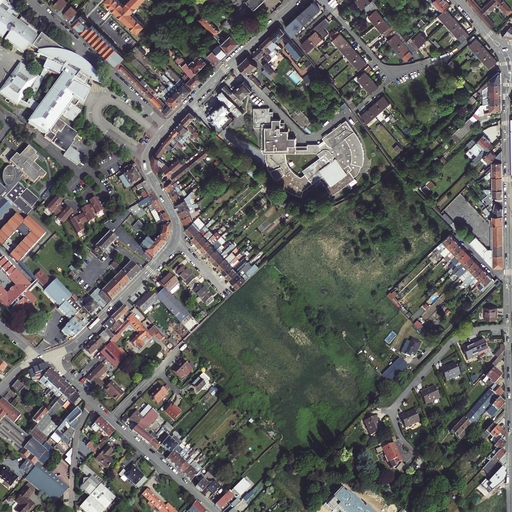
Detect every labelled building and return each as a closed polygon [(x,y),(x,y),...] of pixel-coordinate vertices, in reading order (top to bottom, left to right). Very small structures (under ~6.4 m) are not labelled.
[(0,0),(0,36),(2,38),(7,31),(9,33),(5,39),(23,53),(29,45),(48,59),(39,77),(37,76),(29,87),(33,89),(27,103),(20,100),(18,103),(36,111),(40,106),(32,100),(44,76),(50,68),(63,74),(67,69),(83,82),(85,80),(83,80),(85,76),(78,73),(80,68),(77,67),(79,62),(75,61),(72,59),(73,56),(63,51),(54,44),(41,34),(38,38),(36,36),(39,32),(22,17),(17,23),(15,21),(19,14),(11,6),(9,2),(7,0),(0,0)] [(56,0),(53,4),(56,7),(58,6),(60,8),(59,10),(57,12),(60,15),(65,10),(70,4),(67,1),(68,1),(66,0),(56,0)] [(127,0),(124,3),(122,1),(120,0),(103,0),(120,15),(138,32),(146,24),(132,11),(142,0),(127,0)] [(246,0),(247,0),(255,9),(264,0),(246,0)] [(372,0),(355,0),(365,12),(375,3),(372,0)] [(433,0),(432,1),(442,11),(445,8),(448,6),(446,3),(447,2),(444,0),(433,0)] [(465,0),(466,0),(470,5),(490,27),(494,24),(486,14),(497,4),(506,13),(511,9),(503,0),(465,0)] [(314,3),(313,1),(304,9),(311,17),(322,7),(321,6),(320,6),(317,2),(314,3)] [(219,3),(212,10),(219,18),(226,12),(219,3)] [(382,17),(375,9),(378,7),(375,3),(365,12),(368,15),(375,24),(382,17)] [(69,19),(78,11),(72,5),(66,11),(65,10),(60,15),(63,17),(65,15),(66,17),(69,19)] [(445,8),(442,11),(437,15),(444,22),(452,15),(445,8)] [(295,16),(302,25),(311,17),(304,9),(295,16)] [(97,48),(116,67),(121,62),(125,57),(82,15),(78,11),(69,19),(69,20),(86,37),(97,48)] [(198,19),(229,52),(241,41),(237,37),(232,32),(225,39),(223,37),(221,37),(220,37),(217,34),(220,31),(204,13),(198,19)] [(223,22),(222,23),(226,27),(231,22),(227,18),(224,15),(220,19),(223,22)] [(444,22),(451,30),(459,23),(452,15),(444,22)] [(292,35),(303,26),(302,25),(295,16),(284,26),(292,35)] [(382,17),(375,24),(385,36),(386,35),(395,27),(392,24),(389,26),(382,17)] [(309,38),(315,44),(327,33),(322,28),(328,22),(324,18),(313,29),(315,31),(309,38)] [(511,25),(511,26),(507,22),(502,28),(506,31),(502,36),(511,38),(511,25)] [(459,23),(451,30),(458,37),(461,41),(469,35),(459,23)] [(283,29),(277,27),(269,34),(277,43),(280,41),(297,60),(304,54),(283,29)] [(395,33),(397,31),(395,27),(386,35),(389,38),(388,40),(394,48),(402,41),(395,33)] [(337,30),(329,37),(338,47),(345,40),(337,30)] [(404,39),(397,31),(395,33),(402,41),(404,39)] [(414,46),(416,49),(419,46),(421,49),(422,49),(425,46),(425,45),(423,43),(427,38),(420,31),(412,39),(409,41),(414,46)] [(269,34),(259,44),(265,51),(270,57),(277,50),(274,46),(277,43),(269,34)] [(476,37),(468,44),(476,53),(484,46),(476,37)] [(309,38),(301,45),(307,52),(315,44),(309,38)] [(135,46),(138,48),(144,41),(142,39),(135,46)] [(406,41),(404,39),(402,41),(394,48),(402,57),(414,46),(409,41),(408,39),(406,41)] [(338,47),(345,54),(352,48),(345,40),(338,47)] [(219,43),(213,49),(222,59),(228,53),(219,43)] [(259,44),(250,52),(257,59),(258,58),(258,57),(260,55),(260,56),(262,54),(265,51),(259,44)] [(476,53),(482,60),(490,53),(484,46),(476,53)] [(352,48),(345,54),(352,62),(359,55),(352,48)] [(213,49),(207,55),(210,59),(216,65),(222,59),(213,49)] [(188,64),(196,72),(210,59),(207,55),(206,54),(203,50),(188,64)] [(265,51),(262,54),(268,59),(270,57),(265,51)] [(497,61),(490,53),(482,60),(489,68),(497,61)] [(359,55),(352,62),(359,69),(366,63),(359,55)] [(247,56),(238,65),(256,83),(258,85),(260,83),(251,74),(249,72),(256,65),(247,56)] [(180,77),(192,89),(202,78),(196,72),(188,64),(182,57),(178,61),(187,72),(184,75),(183,74),(180,77)] [(84,82),(88,85),(93,75),(88,69),(85,67),(79,62),(77,67),(80,68),(78,73),(85,76),(83,80),(85,80),(83,82),(84,82)] [(119,68),(127,76),(131,72),(123,64),(121,62),(116,67),(118,69),(119,68)] [(265,62),(262,65),(270,73),(272,70),(265,62)] [(37,76),(20,64),(0,91),(0,92),(16,105),(18,103),(20,100),(29,87),(37,76)] [(251,74),(258,67),(256,65),(249,72),(251,74)] [(353,79),(361,87),(363,85),(357,78),(365,71),(366,73),(371,69),(368,66),(353,79)] [(177,81),(174,84),(186,95),(192,89),(180,77),(170,67),(168,69),(171,72),(170,73),(177,81)] [(315,67),(302,78),(306,83),(315,76),(319,72),(315,67)] [(36,111),(28,122),(46,135),(58,118),(62,113),(84,82),(83,82),(67,69),(63,74),(40,106),(36,111)] [(357,78),(363,85),(371,78),(366,73),(365,71),(357,78)] [(480,87),(482,90),(489,84),(501,82),(501,72),(498,71),(480,87)] [(134,83),(138,79),(131,72),(127,76),(134,83)] [(170,84),(167,88),(181,101),(186,95),(174,84),(164,73),(162,76),(170,84)] [(134,83),(143,92),(150,85),(142,78),(140,81),(138,79),(134,83)] [(371,78),(363,85),(370,93),(378,86),(371,78)] [(251,89),(251,88),(243,80),(238,85),(232,91),(234,93),(234,94),(224,84),(220,89),(221,90),(217,95),(224,102),(221,105),(218,107),(212,112),(208,117),(207,117),(207,119),(208,120),(209,121),(211,120),(212,120),(215,122),(216,121),(224,128),(233,119),(227,113),(233,107),(231,105),(234,103),(235,104),(234,105),(236,107),(234,109),(240,115),(244,111),(239,105),(243,101),(241,99),(251,89)] [(88,85),(84,82),(62,113),(71,120),(79,109),(75,106),(89,86),(88,85)] [(482,90),(482,93),(490,89),(501,88),(501,82),(489,84),(482,90)] [(143,92),(150,99),(157,92),(150,85),(143,92)] [(265,85),(261,89),(266,94),(270,90),(265,85)] [(166,99),(175,107),(181,101),(167,88),(166,87),(163,90),(166,93),(163,96),(166,99)] [(482,95),(483,99),(490,96),(501,95),(501,88),(490,89),(482,93),(482,95)] [(476,91),(466,100),(470,105),(480,96),(476,91)] [(150,99),(159,107),(162,104),(157,99),(158,98),(160,95),(157,92),(150,99)] [(390,103),(383,95),(375,102),(382,110),(390,103)] [(490,96),(483,99),(483,105),(490,102),(501,101),(501,95),(490,96)] [(356,105),(349,97),(349,98),(346,100),(349,103),(348,104),(352,109),(356,105)] [(159,107),(167,116),(175,107),(166,99),(165,100),(166,102),(165,104),(158,98),(157,99),(162,104),(159,107)] [(475,112),(478,114),(479,115),(490,113),(490,111),(501,110),(501,101),(490,102),(483,105),(475,112)] [(349,108),(344,102),(332,114),(337,119),(349,108)] [(382,110),(375,102),(367,108),(374,116),(382,110)] [(273,118),(273,113),(269,113),(269,107),(253,108),(253,126),(261,127),(261,149),(264,154),(266,154),(266,159),(268,165),(270,171),(271,171),(272,176),(275,182),(276,182),(280,184),(289,191),(302,197),(304,191),(320,179),(332,195),(331,193),(336,189),(338,191),(355,179),(354,177),(358,174),(360,171),(361,166),(363,166),(364,163),(364,160),(364,155),(364,149),(363,144),(360,139),(358,135),(355,131),(346,120),(323,138),(324,140),(326,143),(321,147),(319,144),(318,144),(308,144),(308,146),(308,149),(296,149),(296,146),(296,145),(296,137),(288,137),(288,130),(284,130),(284,124),(280,124),(280,118),(273,118)] [(374,116),(367,108),(360,115),(367,123),(374,116)] [(198,118),(190,111),(181,120),(194,134),(197,132),(189,122),(192,119),(195,121),(198,118)] [(390,113),(387,116),(389,118),(394,123),(397,120),(390,113)] [(472,114),(450,135),(456,141),(474,124),(473,123),(477,119),(475,117),(472,114)] [(79,133),(58,118),(46,135),(45,137),(66,152),(64,155),(77,164),(83,156),(68,145),(71,141),(72,142),(79,133)] [(194,134),(181,120),(176,126),(186,134),(188,137),(190,139),(192,137),(194,139),(196,137),(194,134)] [(176,126),(172,130),(185,141),(188,137),(186,134),(176,126)] [(172,130),(170,133),(178,140),(175,143),(181,148),(184,145),(182,143),(185,141),(172,130)] [(163,145),(166,148),(169,150),(175,143),(178,140),(170,133),(162,141),(161,143),(163,145)] [(473,137),(466,143),(481,158),(490,149),(493,146),(489,142),(490,141),(483,134),(477,141),(473,137)] [(158,158),(166,148),(163,145),(159,150),(157,148),(155,152),(153,154),(158,158)] [(195,156),(199,161),(209,153),(203,146),(198,150),(200,152),(195,156)] [(26,215),(32,209),(31,208),(39,200),(26,189),(18,183),(20,180),(19,179),(23,174),(33,183),(38,178),(40,179),(41,178),(42,178),(45,174),(33,163),(37,158),(34,155),(35,154),(27,147),(18,157),(15,154),(8,162),(15,168),(13,169),(12,168),(10,167),(8,167),(5,168),(4,170),(2,174),(2,177),(2,180),(4,184),(6,187),(5,188),(3,189),(0,186),(0,219),(11,208),(11,207),(14,204),(26,215)] [(490,149),(481,158),(480,159),(486,166),(491,161),(496,155),(490,149)] [(476,183),(483,177),(492,168),(502,168),(502,150),(496,155),(491,161),(491,166),(489,166),(473,180),(474,181),(476,183)] [(434,154),(432,152),(430,154),(436,162),(442,156),(434,154)] [(151,164),(156,173),(161,167),(162,168),(166,163),(158,158),(153,154),(152,157),(151,162),(151,164)] [(186,164),(190,168),(199,161),(195,156),(186,164)] [(442,156),(436,162),(440,166),(447,161),(442,156)] [(173,171),(183,163),(177,158),(168,166),(173,171)] [(136,166),(134,162),(123,169),(126,174),(119,178),(126,189),(140,180),(132,168),(136,166)] [(190,168),(186,164),(179,169),(183,174),(190,168)] [(171,173),(173,171),(168,166),(164,170),(167,173),(166,174),(168,177),(162,182),(164,186),(173,179),(174,179),(171,176),(172,175),(171,173)] [(485,179),(488,178),(491,176),(502,176),(502,168),(492,168),(483,177),(485,179)] [(183,174),(179,169),(172,175),(171,176),(174,179),(175,180),(183,174)] [(481,189),(502,188),(502,176),(491,176),(488,178),(489,187),(487,187),(487,184),(478,185),(481,189)] [(173,179),(164,186),(167,191),(177,185),(178,186),(181,184),(180,182),(178,183),(176,181),(175,182),(173,179)] [(142,187),(144,190),(150,186),(146,181),(135,187),(137,190),(142,187)] [(42,197),(45,200),(57,186),(54,183),(42,197)] [(167,191),(170,196),(180,189),(181,190),(178,186),(177,185),(167,191)] [(144,190),(146,193),(144,194),(146,198),(154,193),(150,186),(144,190)] [(184,199),(175,203),(178,210),(195,202),(193,197),(195,196),(193,191),(197,188),(196,186),(186,195),(184,197),(184,199)] [(502,188),(481,189),(487,194),(492,200),(492,197),(496,197),(497,200),(502,200),(502,188)] [(170,196),(174,202),(185,195),(181,190),(180,189),(170,196)] [(149,201),(151,204),(157,200),(154,193),(146,198),(141,201),(138,203),(141,206),(149,201)] [(500,208),(492,200),(487,194),(485,196),(488,200),(488,201),(494,207),(494,214),(503,215),(503,209),(500,208)] [(61,202),(56,197),(46,208),(51,213),(52,212),(58,217),(57,218),(62,224),(67,218),(72,213),(67,208),(64,211),(61,208),(58,205),(61,202)] [(83,213),(69,221),(77,234),(84,230),(81,225),(87,221),(88,222),(95,218),(92,214),(95,212),(96,214),(103,210),(102,207),(95,197),(89,201),(90,204),(81,209),(83,213)] [(503,209),(502,200),(497,200),(496,197),(492,197),(492,200),(500,208),(503,209)] [(164,211),(157,200),(151,204),(143,209),(144,210),(145,212),(150,209),(149,207),(152,206),(155,210),(151,212),(157,224),(158,223),(162,222),(162,221),(168,219),(164,211)] [(178,210),(182,217),(195,210),(194,207),(196,206),(195,202),(178,210)] [(130,208),(136,215),(144,210),(143,209),(141,206),(138,203),(130,208)] [(493,260),(493,268),(504,268),(503,224),(503,220),(503,215),(494,214),(484,204),(482,206),(481,207),(483,209),(482,210),(490,217),(490,224),(492,224),(492,249),(493,260)] [(182,217),(185,223),(190,220),(193,218),(192,216),(200,212),(199,210),(200,210),(199,208),(195,210),(182,217)] [(119,227),(131,213),(127,209),(126,210),(103,224),(103,225),(109,232),(116,239),(149,263),(160,251),(165,245),(158,239),(156,239),(150,233),(149,232),(146,235),(147,237),(139,246),(137,248),(117,229),(119,227)] [(9,256),(18,264),(45,233),(27,217),(23,221),(16,214),(0,231),(0,245),(2,247),(16,231),(25,239),(9,256)] [(189,233),(200,223),(202,221),(198,217),(194,221),(191,223),(185,229),(189,233)] [(140,228),(143,224),(138,220),(135,223),(140,228)] [(206,225),(203,228),(193,237),(197,241),(209,229),(207,227),(212,222),(211,220),(206,225)] [(200,223),(189,233),(191,235),(193,237),(203,228),(206,225),(202,221),(200,223)] [(450,224),(468,242),(471,239),(453,221),(450,224)] [(152,231),(156,232),(170,237),(170,235),(171,232),(171,230),(171,226),(170,223),(163,226),(160,227),(160,230),(153,227),(152,230),(152,231)] [(139,246),(119,227),(117,229),(137,248),(139,246)] [(209,229),(197,241),(201,246),(214,233),(210,229),(209,229)] [(217,231),(214,233),(201,246),(205,251),(221,235),(217,231)] [(103,263),(109,256),(107,254),(110,250),(108,248),(116,239),(109,232),(90,251),(103,263)] [(170,237),(156,232),(155,235),(158,239),(165,245),(169,239),(170,237)] [(440,252),(455,238),(450,234),(436,247),(438,249),(429,258),(432,261),(440,252)] [(209,255),(219,246),(226,239),(222,235),(221,235),(205,251),(207,253),(209,255)] [(476,236),(469,243),(487,261),(488,260),(493,260),(492,249),(488,249),(476,236)] [(444,257),(449,252),(459,243),(455,238),(440,252),(444,257)] [(228,246),(214,260),(217,264),(229,253),(227,252),(234,245),(235,244),(232,242),(228,246)] [(451,259),(463,247),(459,243),(449,252),(451,255),(449,257),(446,258),(442,263),(444,266),(451,259)] [(209,255),(214,260),(228,246),(227,244),(222,249),(219,246),(209,255)] [(468,252),(463,247),(451,259),(453,261),(448,266),(451,269),(455,264),(468,252)] [(84,258),(77,251),(75,254),(81,260),(84,258)] [(217,264),(222,269),(236,256),(231,251),(229,253),(217,264)] [(236,256),(222,269),(226,273),(239,260),(244,256),(240,252),(236,256)] [(468,252),(455,264),(457,266),(452,270),(455,273),(460,268),(472,256),(468,252)] [(472,256),(460,268),(463,272),(462,274),(463,274),(476,261),(472,256)] [(226,273),(230,278),(250,259),(248,257),(244,261),(243,261),(241,263),(239,260),(226,273)] [(250,259),(230,278),(235,283),(248,270),(246,268),(250,265),(251,264),(253,263),(250,259)] [(103,310),(140,272),(135,268),(130,263),(123,269),(115,261),(110,266),(118,273),(101,291),(97,288),(89,296),(97,304),(100,306),(103,310)] [(466,278),(480,265),(476,261),(463,274),(466,278)] [(255,263),(248,270),(235,283),(238,287),(257,268),(256,267),(258,265),(255,263)] [(139,264),(135,268),(140,272),(143,269),(139,264)] [(180,265),(173,271),(182,280),(190,273),(184,267),(183,268),(180,265)] [(466,287),(474,279),(484,269),(480,265),(466,278),(462,283),(466,287)] [(484,269),(474,279),(477,281),(475,284),(476,285),(478,283),(488,273),(484,269)] [(0,303),(5,309),(29,285),(14,270),(7,277),(15,285),(5,295),(0,289),(0,303)] [(71,333),(75,337),(88,324),(84,319),(83,319),(77,313),(80,310),(82,308),(71,297),(55,280),(52,283),(47,278),(46,279),(39,272),(34,277),(36,279),(46,289),(44,291),(60,307),(58,309),(71,321),(61,331),(67,337),(71,333)] [(195,280),(196,279),(190,273),(182,280),(188,287),(191,289),(197,283),(195,280)] [(482,289),(484,291),(495,280),(488,273),(478,283),(481,286),(479,288),(481,290),(482,289)] [(168,294),(178,284),(169,274),(158,284),(164,289),(168,294)] [(36,279),(29,285),(5,309),(15,319),(21,313),(28,320),(35,314),(28,306),(34,300),(27,292),(36,283),(44,291),(46,289),(36,279)] [(191,289),(199,298),(207,291),(201,285),(200,286),(197,283),(191,289)] [(180,323),(188,315),(186,312),(168,294),(164,289),(156,297),(157,299),(180,323)] [(391,300),(397,294),(394,290),(391,293),(390,292),(387,295),(391,300)] [(142,314),(157,299),(156,297),(150,291),(140,300),(142,301),(136,307),(142,314)] [(213,297),(207,291),(199,298),(207,307),(214,301),(212,298),(213,297)] [(391,300),(396,304),(405,296),(400,291),(397,294),(391,300)] [(74,295),(71,297),(82,308),(88,315),(90,316),(99,307),(91,300),(86,305),(83,302),(82,300),(81,298),(78,298),(78,300),(74,295)] [(119,310),(115,314),(120,319),(124,315),(127,318),(131,314),(123,306),(119,310)] [(498,307),(484,308),(484,319),(498,319),(498,307)] [(82,308),(80,310),(87,316),(88,315),(82,308)] [(120,319),(115,314),(103,326),(106,329),(109,332),(113,327),(117,331),(119,328),(115,324),(120,319)] [(134,318),(131,314),(127,318),(126,320),(128,322),(128,323),(132,325),(134,318)] [(154,326),(148,331),(134,318),(132,325),(139,333),(130,342),(134,346),(135,345),(140,350),(147,344),(146,344),(152,338),(153,338),(156,336),(160,341),(164,337),(154,326)] [(117,331),(114,335),(120,341),(122,339),(120,338),(122,336),(120,335),(128,328),(128,323),(128,322),(126,320),(125,320),(126,321),(119,328),(117,331)] [(106,329),(103,332),(111,339),(114,336),(109,332),(106,329)] [(87,345),(83,348),(91,356),(104,342),(106,344),(111,339),(103,332),(98,337),(96,336),(90,343),(91,344),(88,346),(87,345)] [(483,338),(472,343),(477,354),(488,349),(483,338)] [(420,343),(411,339),(404,354),(409,356),(411,352),(415,354),(420,343)] [(125,358),(110,343),(100,354),(115,368),(125,358)] [(467,359),(477,354),(472,343),(462,348),(467,359)] [(493,369),(504,357),(504,350),(483,374),(490,380),(489,381),(492,384),(493,383),(494,384),(501,376),(497,372),(499,371),(496,369),(495,370),(493,369)] [(192,370),(183,360),(172,371),(181,380),(184,377),(184,378),(192,370)] [(382,381),(387,387),(405,369),(408,366),(402,361),(385,378),(382,381)] [(444,366),(440,368),(446,381),(450,379),(449,379),(460,374),(455,362),(444,367),(444,366)] [(101,364),(86,380),(91,385),(92,383),(96,387),(102,382),(99,379),(108,370),(101,364)] [(30,369),(27,371),(30,382),(37,382),(39,381),(36,376),(42,374),(43,376),(48,371),(43,366),(30,369)] [(385,378),(376,369),(373,372),(382,381),(385,378)] [(49,391),(58,380),(48,371),(43,376),(39,381),(37,382),(43,387),(43,386),(47,389),(42,394),(45,396),(49,391)] [(202,375),(199,378),(191,386),(197,392),(205,384),(208,381),(202,375)] [(67,389),(58,380),(49,391),(52,394),(51,395),(55,398),(44,410),(46,413),(66,389),(67,390),(67,389)] [(10,389),(16,394),(22,387),(19,384),(16,382),(10,389)] [(104,385),(102,382),(96,387),(99,390),(104,385)] [(473,426),(485,412),(498,398),(503,393),(494,384),(463,417),(473,426)] [(121,397),(109,385),(100,394),(104,398),(105,397),(110,402),(114,405),(121,397)] [(167,393),(159,385),(156,389),(157,389),(150,396),(158,404),(165,396),(167,393)] [(27,389),(24,386),(22,387),(16,394),(19,397),(27,389)] [(424,390),(420,392),(426,404),(429,403),(429,402),(439,397),(434,386),(424,391),(424,390)] [(36,425),(34,428),(48,440),(53,434),(57,429),(48,420),(59,407),(60,408),(67,401),(71,405),(77,398),(67,389),(67,390),(66,389),(46,413),(36,425)] [(498,398),(485,412),(491,417),(504,404),(498,398)] [(19,416),(1,400),(0,401),(0,414),(12,425),(19,416)] [(181,413),(172,405),(166,411),(175,420),(181,413)] [(130,419),(137,425),(152,409),(149,406),(141,415),(137,411),(130,419)] [(41,408),(30,420),(36,425),(46,413),(44,410),(41,408)] [(79,415),(79,413),(75,409),(53,434),(66,446),(74,431),(70,428),(75,423),(73,420),(79,415)] [(145,432),(159,416),(156,413),(152,409),(137,425),(132,432),(148,445),(153,439),(145,432)] [(403,413),(399,415),(405,428),(409,426),(409,425),(419,421),(414,410),(404,414),(403,413)] [(0,414),(0,439),(14,451),(18,447),(22,451),(36,462),(44,453),(40,449),(26,437),(12,425),(0,414)] [(376,415),(363,421),(365,425),(366,424),(370,435),(382,429),(377,419),(378,419),(376,415)] [(93,423),(91,425),(92,426),(89,429),(94,433),(96,431),(103,423),(95,416),(91,420),(93,423)] [(450,431),(459,440),(473,426),(463,417),(450,431)] [(106,439),(112,432),(103,423),(96,431),(99,434),(100,433),(106,439)] [(166,423),(163,426),(170,433),(173,429),(166,423)] [(496,426),(492,423),(485,431),(489,434),(496,426)] [(493,447),(500,439),(504,434),(496,426),(489,434),(494,439),(491,442),(492,443),(486,449),(489,452),(493,447)] [(48,440),(34,428),(26,437),(40,449),(44,444),(48,440)] [(71,450),(66,446),(53,434),(48,440),(44,444),(53,452),(69,467),(71,450)] [(431,434),(422,445),(423,447),(433,436),(431,434)] [(174,442),(169,437),(169,438),(161,446),(170,454),(178,446),(179,446),(181,444),(185,439),(183,437),(180,440),(178,438),(174,442)] [(161,446),(153,439),(148,445),(156,452),(161,446)] [(500,439),(493,447),(495,449),(483,462),(486,465),(501,448),(505,443),(500,439)] [(84,446),(92,454),(97,449),(89,441),(84,446)] [(395,442),(381,448),(382,450),(383,452),(383,451),(389,463),(390,462),(393,469),(396,467),(393,461),(397,459),(398,461),(403,459),(400,452),(399,453),(396,446),(395,442)] [(41,467),(53,452),(44,444),(40,449),(44,453),(36,462),(33,467),(22,480),(26,483),(34,489),(53,505),(66,488),(41,467)] [(178,446),(170,454),(166,459),(170,463),(182,450),(185,447),(181,444),(179,446),(178,446)] [(202,453),(207,448),(204,445),(199,450),(202,453)] [(107,447),(96,459),(106,468),(113,461),(108,456),(113,452),(107,447)] [(506,453),(501,448),(486,465),(482,469),(483,470),(487,467),(488,468),(493,463),(496,465),(506,453)] [(186,454),(182,450),(170,463),(174,467),(186,454)] [(36,462),(22,451),(18,455),(33,467),(36,462)] [(186,454),(174,467),(178,471),(190,458),(186,454)] [(190,458),(178,471),(180,473),(182,474),(194,462),(190,458)] [(402,461),(397,467),(404,473),(411,466),(407,463),(405,464),(402,461)] [(182,474),(185,478),(198,465),(194,462),(182,474)] [(103,481),(84,464),(81,468),(90,477),(89,478),(80,488),(85,492),(85,493),(86,493),(90,496),(103,481)] [(123,470),(119,475),(121,477),(123,474),(139,489),(148,479),(132,465),(126,472),(123,470)] [(185,478),(190,482),(202,469),(198,465),(185,478)] [(12,474),(4,468),(0,472),(0,477),(11,486),(18,477),(13,472),(12,474)] [(81,468),(79,469),(89,478),(90,477),(81,468)] [(211,470),(208,473),(210,475),(215,479),(218,476),(211,470)] [(480,484),(489,493),(500,481),(506,476),(500,470),(487,482),(485,480),(480,484)] [(205,481),(210,475),(208,473),(199,482),(200,482),(199,483),(200,483),(204,479),(205,481)] [(200,483),(196,487),(201,493),(206,488),(212,482),(215,479),(210,475),(205,481),(204,479),(200,483)] [(111,488),(103,481),(90,496),(79,507),(84,511),(103,511),(116,498),(109,491),(111,488)] [(212,482),(206,488),(213,495),(219,489),(212,482)] [(243,499),(251,491),(258,484),(255,482),(247,490),(243,486),(242,488),(237,493),(243,499)] [(26,483),(23,487),(31,493),(34,489),(26,483)] [(237,484),(230,492),(234,496),(237,493),(242,488),(237,484)] [(13,511),(28,511),(30,510),(29,509),(33,505),(26,499),(31,493),(23,487),(15,496),(17,498),(14,502),(19,506),(13,511)] [(147,489),(142,494),(161,511),(167,511),(169,511),(170,511),(177,511),(167,502),(164,505),(147,489)] [(345,493),(341,490),(328,505),(333,510),(335,508),(339,511),(373,511),(366,505),(364,506),(355,498),(354,499),(346,492),(345,493)] [(222,498),(227,502),(234,496),(230,492),(229,491),(222,498)] [(251,491),(243,499),(245,501),(253,494),(251,491)] [(219,510),(227,502),(222,498),(215,505),(219,510)] [(229,511),(233,508),(240,502),(238,500),(236,502),(236,501),(232,505),(231,504),(223,511),(229,511)] [(195,501),(190,507),(195,511),(205,511),(206,511),(195,501)]
